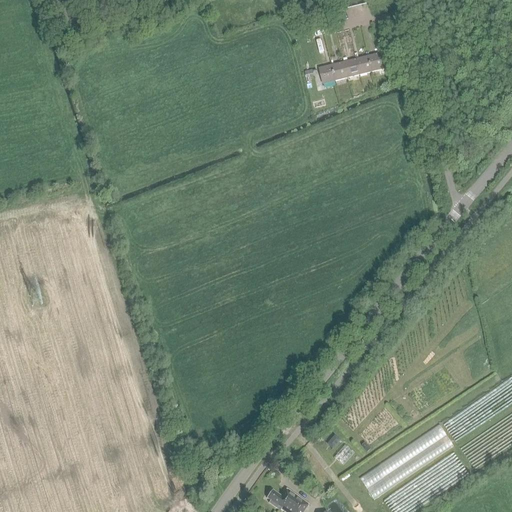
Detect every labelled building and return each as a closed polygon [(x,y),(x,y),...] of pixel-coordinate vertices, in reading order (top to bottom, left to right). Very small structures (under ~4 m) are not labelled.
[(338,0),(341,10),(367,3),(366,0),(338,0)] [(380,54),(367,57),(371,72),(384,69),(380,54)] [(359,75),(371,72),(367,57),(355,60),(359,75)] [(347,78),(359,75),(355,60),(343,63),(347,78)] [(331,66),(335,81),(347,78),(343,63),(331,66)] [(335,81),(331,66),(319,69),(323,84),(335,81)] [(312,70),(305,72),(306,78),(307,84),(311,84),(310,77),(314,76),(312,70)] [(372,497),(456,449),(443,427),(359,475),(372,497)] [(334,436),(326,445),(332,450),(340,441),(334,436)] [(286,489),(281,497),(271,490),(266,498),(269,501),(268,503),(280,511),(280,509),(284,511),(302,511),(308,504),(286,489)]
